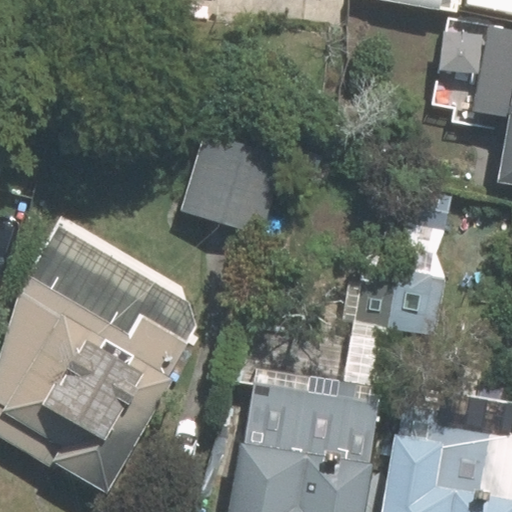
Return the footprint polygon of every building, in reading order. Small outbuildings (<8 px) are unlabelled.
[(459,0),(345,0),(345,2),(458,11),(459,0)] [(500,135),(492,179),(511,182),(511,24),(493,21),(473,131),(500,135)] [(283,159),(197,135),(174,217),(259,241),(283,159)] [(0,350),(0,427),(103,488),(186,344),(32,250),(0,350)] [(362,511),(381,387),(253,368),(242,442),(236,441),(225,511),(362,511)] [(400,403),(378,511),(511,511),(511,423),(507,423),(511,401),(440,388),(436,409),(400,403)]
